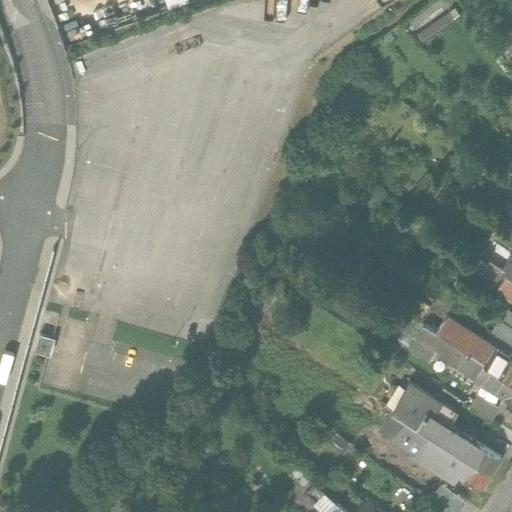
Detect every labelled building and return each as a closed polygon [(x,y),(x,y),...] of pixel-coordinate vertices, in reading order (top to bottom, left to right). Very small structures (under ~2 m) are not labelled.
[(452,4),(448,0),(434,0),(407,20),(414,30),(417,28),(423,37),(454,14),(448,6),(452,4)] [(511,225),(510,225),(499,242),(511,249),(511,225)] [(463,269),(494,289),(504,273),(473,253),(463,269)] [(511,277),(505,274),(504,273),(494,289),(511,299),(511,277)] [(257,289),(246,305),(259,314),(270,298),(257,289)] [(511,312),(506,309),(498,321),(511,330),(511,312)] [(511,361),(445,319),(435,333),(511,381),(511,361)] [(511,402),(511,381),(435,333),(415,321),(400,342),(429,362),(434,353),(511,402)] [(511,344),(511,330),(498,321),(492,332),(511,344)] [(249,336),(234,326),(224,341),(239,351),(249,336)] [(38,334),(33,351),(49,355),(54,338),(38,334)] [(391,410),(392,410),(490,472),(500,457),(446,423),(454,411),(409,383),(391,410)] [(476,394),(469,405),(492,419),(498,408),(476,394)] [(481,486),(490,472),(392,410),(380,430),(455,477),(458,472),(481,486)] [(351,511),(326,491),(297,466),(290,473),(326,508),(322,511),(351,511)] [(113,490),(101,476),(85,489),(97,503),(113,490)] [(326,491),(351,511),(379,511),(364,497),(362,500),(338,478),(326,491)] [(453,511),(463,500),(442,485),(430,501),(445,511),(453,511)]
